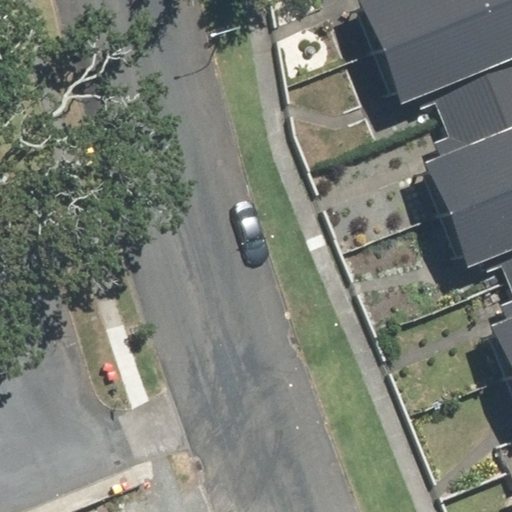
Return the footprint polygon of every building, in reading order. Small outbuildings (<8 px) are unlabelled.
[(368,0),(387,47),(507,0),(368,0)] [(511,0),(507,0),(387,47),(408,100),(429,91),(440,119),(511,90),(511,0)] [(453,209),(511,185),(511,90),(440,119),(454,148),(432,156),(453,209)] [(511,185),(453,209),(474,260),(496,251),(506,281),(511,278),(511,185)] [(511,354),(511,278),(506,281),(511,294),(511,311),(497,318),(511,354)]
